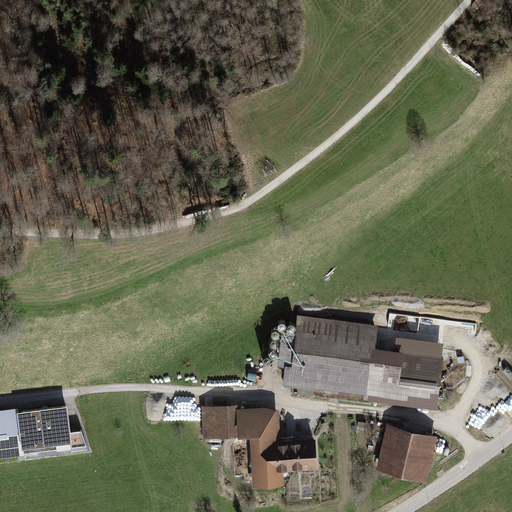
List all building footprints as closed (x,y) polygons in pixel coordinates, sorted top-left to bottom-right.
[(382,329),(299,317),(292,367),(285,366),(282,390),(293,391),(292,397),(365,407),(365,400),(439,410),(446,359),(379,350),(382,329)] [(71,431),(68,404),(19,410),(24,452),(87,444),(82,430),(71,431)] [(19,406),(0,408),(0,456),(24,453),(24,452),(19,410),(19,406)] [(238,406),(202,408),(204,441),(254,438),(256,486),(286,484),(285,473),(319,471),(318,441),(281,442),(280,412),(268,413),(268,407),(238,409),(238,406)] [(441,438),(389,426),(378,472),(430,484),(441,438)]
